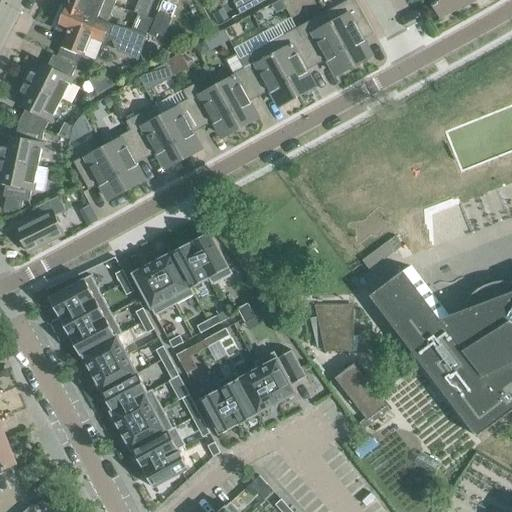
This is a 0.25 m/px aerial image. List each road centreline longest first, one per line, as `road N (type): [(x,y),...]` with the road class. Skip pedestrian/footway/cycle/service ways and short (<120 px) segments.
road 1 (residential): [(0,286),(410,67)]
road 2 (residential): [(118,511),(0,298)]
road 3 (residential): [(176,511),(227,465),(297,434),(352,511)]
